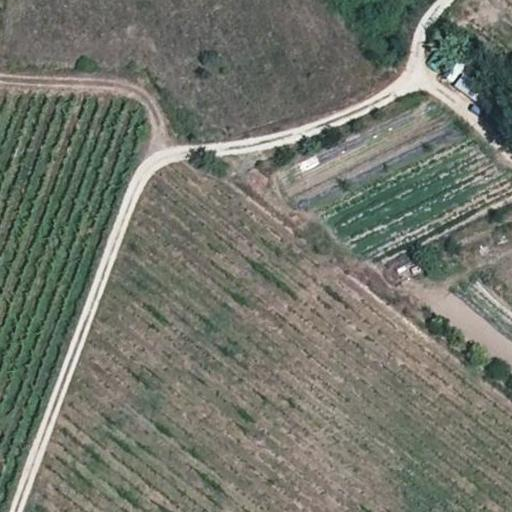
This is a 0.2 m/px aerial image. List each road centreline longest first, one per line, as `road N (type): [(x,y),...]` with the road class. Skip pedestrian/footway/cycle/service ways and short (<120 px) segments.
road 1 (track): [(16,511),(140,181),(157,159),(255,147),(408,84),(444,0)]
road 2 (track): [(0,80),(133,92),(154,118),(157,159)]
